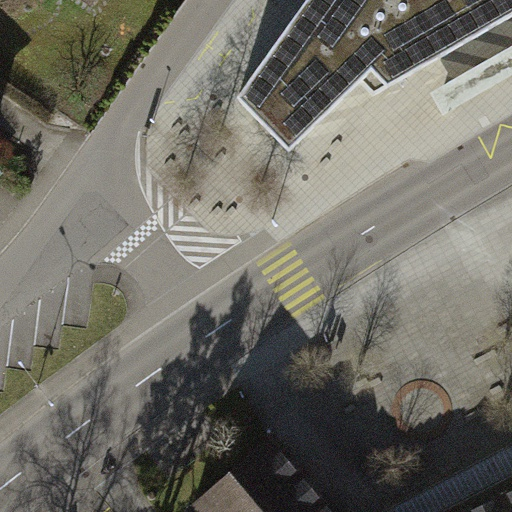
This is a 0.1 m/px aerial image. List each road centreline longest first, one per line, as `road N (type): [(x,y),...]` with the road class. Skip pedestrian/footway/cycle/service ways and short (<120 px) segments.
road 1 (residential): [(205,336),(511,150)]
road 2 (residential): [(0,498),(205,336)]
road 3 (residential): [(205,336),(89,166)]
road 4 (residential): [(89,166),(210,0)]
road 5 (residential): [(0,287),(89,166)]
